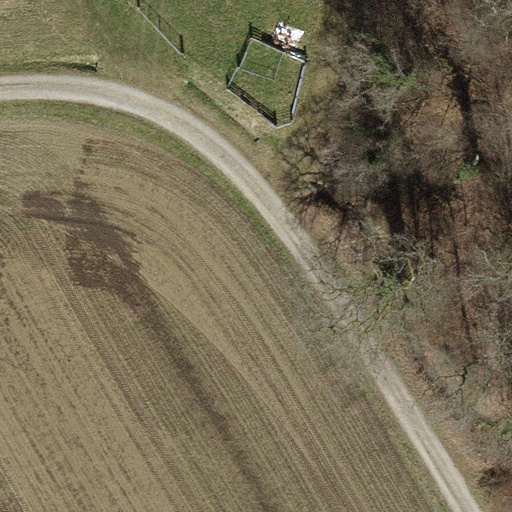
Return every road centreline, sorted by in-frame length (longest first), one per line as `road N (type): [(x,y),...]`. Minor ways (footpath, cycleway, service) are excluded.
road 1 (unclassified): [(468,511),(265,188),(206,142),(117,96),(0,97)]
road 2 (track): [(337,0),(315,144),(284,215)]
